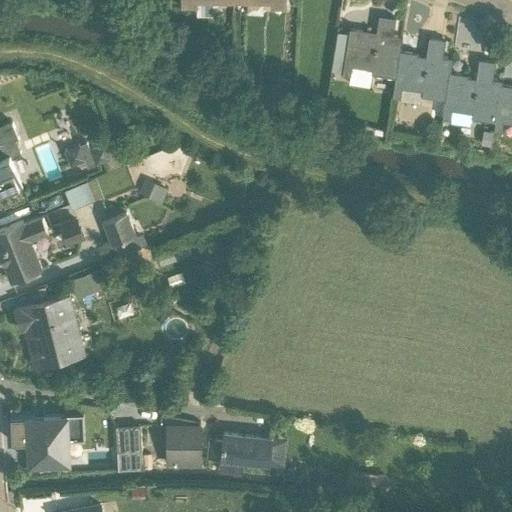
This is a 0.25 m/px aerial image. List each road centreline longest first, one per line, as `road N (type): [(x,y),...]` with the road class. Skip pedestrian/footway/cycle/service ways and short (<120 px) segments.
road 1 (track): [(0,52),(56,54),(238,155),(299,175),(511,218)]
road 2 (unclassified): [(260,420),(0,383)]
